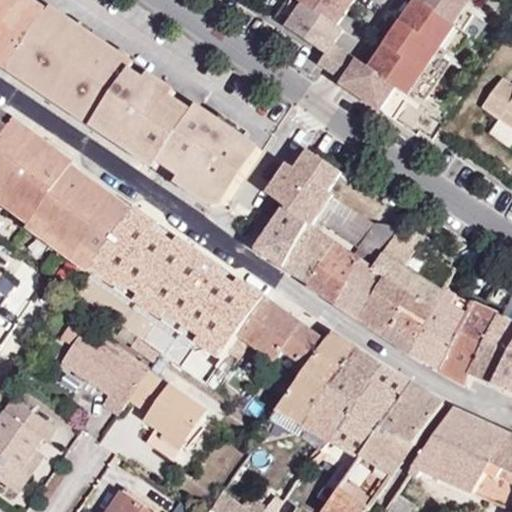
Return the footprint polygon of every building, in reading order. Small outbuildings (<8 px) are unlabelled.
[(0,0),(0,64),(9,71),(47,13),(27,0),(0,0)] [(334,0),(286,0),(285,3),(292,7),(333,33),(342,19),(348,21),(353,13),(349,10),(334,0)] [(334,0),(349,10),(354,0),(334,0)] [(353,13),(361,0),(354,0),(349,10),(353,13)] [(418,0),(418,1),(408,15),(414,17),(424,3),(419,0),(418,0)] [(458,0),(416,0),(418,1),(418,0),(419,0),(424,3),(446,19),(458,0)] [(455,25),(469,5),(461,0),(458,0),(446,19),(455,25)] [(443,52),(459,28),(455,25),(446,19),(424,3),(414,17),(408,15),(403,23),(443,52)] [(95,126),(139,64),(52,6),(47,13),(9,71),(95,126)] [(283,36),(328,65),(335,55),(330,51),(339,37),(338,36),(333,33),(292,7),(280,25),(287,30),(283,36)] [(338,36),(348,21),(342,19),(333,33),(338,36)] [(392,49),(427,74),(443,52),(403,23),(398,29),(402,35),(392,49)] [(402,35),(398,29),(387,45),(392,49),(402,35)] [(330,51),(335,55),(344,41),(339,37),(330,51)] [(387,45),(376,61),(383,63),(392,49),(387,45)] [(353,67),(359,59),(340,46),(328,65),(326,69),(342,80),(344,81),(353,67)] [(412,97),(427,74),(392,49),(383,63),(376,61),(371,68),(398,87),(412,97)] [(381,110),(398,87),(371,68),(359,59),(353,67),(357,72),(348,86),(342,82),(344,81),(342,80),(339,84),(346,89),(347,87),(381,110)] [(156,168),(195,114),(139,64),(95,126),(124,146),(127,141),(138,148),(135,153),(156,168)] [(505,112),(511,116),(511,83),(501,76),(479,106),(499,119),(505,112)] [(226,202),(264,150),(221,120),(217,126),(210,121),(214,116),(200,106),(195,114),(156,168),(159,169),(157,171),(176,184),(181,178),(193,186),(189,193),(208,206),(214,206),(226,202)] [(0,119),(13,129),(17,122),(0,110),(0,119)] [(511,116),(505,112),(499,119),(511,127),(511,116)] [(0,146),(13,129),(0,119),(0,146)] [(511,145),(511,127),(499,119),(490,132),(511,146),(511,145)] [(17,122),(13,129),(0,146),(0,205),(30,229),(31,235),(91,278),(102,261),(110,249),(135,214),(76,171),(80,167),(17,122)] [(127,141),(124,146),(135,153),(138,148),(127,141)] [(270,153),(251,179),(260,186),(279,160),(270,153)] [(310,155),(297,174),(329,196),(342,176),(312,156),(310,155)] [(344,236),(357,215),(329,196),(297,174),(289,169),(270,197),(289,210),(287,213),(311,229),(312,226),(316,220),(328,228),(344,236)] [(176,184),(189,193),(193,186),(181,178),(176,184)] [(138,211),(135,214),(110,249),(125,260),(206,316),(232,334),(240,339),(267,300),(231,273),(224,284),(160,243),(168,231),(138,211)] [(287,271),(310,230),(286,214),(260,252),(284,269),(287,271)] [(376,226),(357,215),(344,236),(363,248),(376,226)] [(312,284),(337,244),(312,226),(311,229),(310,230),(287,271),(312,284)] [(380,268),(402,233),(394,227),(376,226),(363,248),(357,258),(363,262),(380,268)] [(419,284),(450,297),(458,269),(421,248),(426,237),(405,227),(402,233),(380,268),(392,273),(419,284)] [(231,273),(168,231),(160,243),(224,284),(231,273)] [(340,306),(363,262),(357,258),(337,244),(312,284),(311,287),(340,306)] [(117,271),(125,260),(110,249),(102,261),(117,271)] [(364,323),(387,279),(363,262),(340,306),(364,323)] [(387,279),(392,273),(380,268),(363,262),(387,279)] [(412,295),(419,284),(392,273),(387,279),(412,295)] [(388,341),(412,295),(387,279),(364,323),(388,341)] [(440,314),(450,297),(419,284),(412,295),(440,314)] [(510,316),(511,312),(511,296),(503,292),(496,305),(510,316)] [(415,356),(440,314),(412,295),(388,341),(415,356)] [(445,372),(478,310),(450,297),(440,314),(415,356),(445,372)] [(302,324),(268,300),(241,340),(235,348),(244,354),(249,347),(268,360),(264,367),(272,371),(302,324)] [(474,376),(508,320),(478,310),(445,372),(468,387),(474,376)] [(511,394),(511,312),(510,316),(508,320),(511,321),(511,360),(496,388),(511,394)] [(232,334),(206,316),(196,330),(221,348),(232,334)] [(511,360),(511,321),(508,320),(474,376),(496,388),(511,360)] [(330,341),(304,326),(281,361),(305,377),(330,341)] [(129,405),(148,376),(150,374),(86,328),(80,337),(66,360),(63,364),(107,394),(100,404),(120,418),(129,405)] [(66,360),(80,337),(68,329),(53,351),(66,360)] [(333,337),(330,341),(305,377),(275,421),(283,425),(279,432),(299,445),(303,439),(361,354),(333,337)] [(156,365),(162,357),(140,342),(134,350),(156,365)] [(384,372),(361,354),(303,439),(326,454),(384,372)] [(414,386),(384,372),(326,454),(321,457),(336,468),(343,465),(320,501),(328,507),(342,488),(353,471),(365,458),(414,386)] [(204,422),(208,417),(148,376),(129,405),(148,418),(146,421),(165,435),(164,437),(185,452),(187,448),(191,448),(207,425),(204,422)] [(396,477),(444,406),(414,386),(365,458),(396,477)] [(37,452),(43,442),(47,444),(55,431),(14,401),(0,421),(0,483),(19,496),(45,458),(37,452)] [(493,463),(508,435),(457,412),(418,469),(477,497),(487,475),(493,463)] [(511,473),(511,437),(508,435),(493,463),(511,473)] [(185,452),(164,437),(157,447),(178,461),(185,452)] [(372,509),(396,477),(365,458),(353,471),(342,488),(372,509)] [(511,511),(511,473),(493,463),(487,475),(491,480),(498,480),(488,502),(507,511),(511,511)] [(369,511),(372,509),(342,488),(328,507),(324,511),(369,511)] [(119,511),(131,496),(122,489),(106,511),(119,511)] [(215,510),(213,511),(251,511),(228,491),(215,510)] [(272,511),(275,509),(281,500),(273,494),(265,503),(251,493),(242,503),(251,511),(272,511)] [(148,511),(150,508),(131,496),(119,511),(148,511)]
